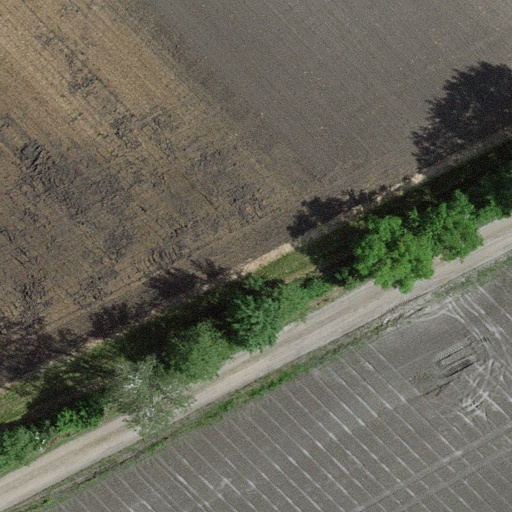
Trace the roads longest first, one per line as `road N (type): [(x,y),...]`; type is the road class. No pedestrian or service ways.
road 1 (track): [(511,91),(0,370)]
road 2 (track): [(30,511),(511,262)]
